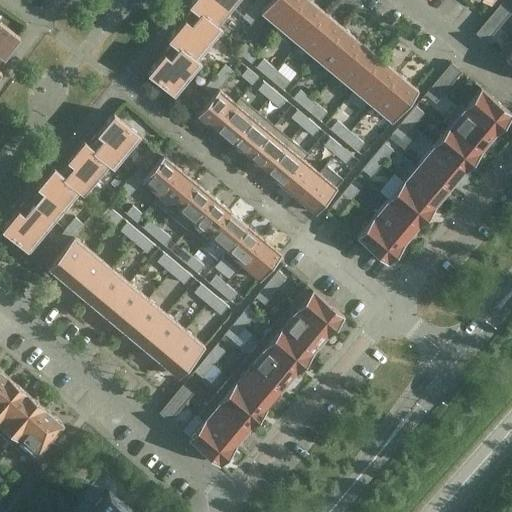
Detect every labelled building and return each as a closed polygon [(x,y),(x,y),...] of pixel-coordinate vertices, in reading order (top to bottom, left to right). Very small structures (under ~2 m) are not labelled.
[(237,0),(191,0),(188,4),(193,8),(194,6),(216,25),(217,24),(237,0)] [(254,0),(252,4),(260,10),(268,0),(254,0)] [(279,27),(301,0),(269,0),(260,11),(279,27)] [(297,42),(324,11),(311,0),(301,0),(279,27),(297,42)] [(511,11),(501,2),(489,16),(500,25),(511,11)] [(250,22),(260,10),(252,4),(242,15),(250,22)] [(194,6),(193,8),(167,38),(172,42),(173,41),(195,59),(196,58),(222,28),(217,24),(216,25),(194,6)] [(316,58),(342,26),(324,11),(297,42),(316,58)] [(486,41),(500,25),(489,16),(476,32),(486,41)] [(0,61),(19,35),(0,21),(0,61)] [(335,73),(361,42),(342,26),(316,58),(335,73)] [(511,36),(499,52),(511,63),(511,36)] [(173,41),(172,42),(147,72),(174,94),(201,62),(196,58),(195,59),(173,41)] [(244,42),(237,50),(251,61),(257,53),(244,42)] [(353,89),(380,57),(361,42),(335,73),(353,89)] [(372,104),(398,73),(380,57),(353,89),(372,104)] [(263,58),(256,66),(269,77),(276,69),(263,58)] [(450,61),(434,81),(445,90),(461,70),(450,61)] [(251,83),(257,76),(247,67),(241,74),(251,83)] [(289,80),(276,69),(269,77),(282,88),(289,80)] [(391,120),(417,88),(398,73),(372,104),(391,120)] [(257,88),(268,97),(274,90),(263,81),(257,88)] [(435,102),(445,90),(434,81),(424,93),(435,102)] [(511,113),(480,86),(465,104),(459,100),(458,101),(496,132),(511,113)] [(196,113),(214,128),(240,96),(239,95),(234,101),(218,87),(196,113)] [(300,88),(293,97),(306,108),(313,100),(300,88)] [(285,98),(274,90),(268,97),(279,106),(285,98)] [(240,96),(214,128),(230,142),(257,110),(240,96)] [(326,111),(313,100),(306,108),(319,119),(326,111)] [(496,132),(458,101),(443,119),(480,150),(496,132)] [(414,104),(403,118),(411,124),(422,110),(414,104)] [(291,116),(301,125),(307,117),(297,109),(291,116)] [(257,110),(230,142),(247,156),(274,124),(257,110)] [(113,112),(88,142),(87,143),(109,162),(108,164),(113,167),(140,135),(113,112)] [(318,126),(307,117),(301,125),(312,134),(318,126)] [(400,137),(411,124),(403,118),(392,131),(400,137)] [(350,130),(336,119),(330,127),(343,138),(350,130)] [(480,150),(443,119),(442,120),(448,125),(433,143),(465,169),(480,150)] [(274,124),(247,156),(264,170),(290,138),(274,124)] [(363,141),(350,130),(343,138),(356,149),(363,141)] [(334,152),(340,145),(330,136),(324,143),(334,152)] [(83,138),(58,169),(57,170),(79,189),(78,190),(83,194),(108,164),(109,162),(87,143),(88,142),(83,138)] [(290,138),(264,170),(280,184),(307,152),(290,138)] [(384,141),(373,154),(381,161),(392,148),(384,141)] [(465,169),(433,143),(418,161),(449,187),(465,169)] [(345,161),(351,154),(340,145),(334,152),(345,161)] [(307,152),(280,184),(296,197),(318,171),(303,158),(308,153),(307,152)] [(152,199),(154,200),(180,168),(163,154),(141,180),(157,194),(152,199)] [(369,175),(381,161),(373,154),(361,168),(369,175)] [(449,187),(418,161),(402,179),(434,206),(449,187)] [(324,164),(318,171),(296,197),(314,212),(320,205),(342,179),(324,164)] [(57,170),(58,169),(53,165),(27,197),(54,219),(78,190),(79,189),(57,170)] [(180,168),(154,200),(170,214),(197,182),(180,168)] [(361,185),(353,178),(342,191),(350,198),(361,185)] [(434,206),(402,179),(387,198),(419,224),(434,206)] [(197,182),(170,214),(187,228),(213,196),(197,182)] [(339,211),(350,198),(342,191),(331,205),(339,211)] [(213,196),(187,228),(203,242),(230,210),(213,196)] [(54,219),(27,197),(1,228),(28,251),(54,219)] [(419,224),(387,198),(372,216),(403,242),(419,224)] [(126,212),(136,221),(143,213),(132,204),(126,212)] [(108,205),(101,213),(115,224),(121,216),(108,205)] [(230,210),(203,242),(205,243),(205,242),(221,255),(225,250),(246,224),(230,210)] [(403,242),(372,216),(356,235),(387,262),(403,242)] [(143,226),(153,234),(159,227),(149,218),(143,226)] [(127,221),(120,229),(133,240),(140,232),(127,221)] [(246,224),(225,250),(221,255),(220,256),(236,270),(241,264),(263,238),(246,224)] [(170,236),(159,227),(153,234),(164,243),(170,236)] [(153,243),(140,232),(133,240),(146,251),(153,243)] [(66,282),(92,251),(73,235),(47,266),(66,282)] [(263,238),(241,264),(259,278),(280,252),(263,238)] [(176,253),(186,262),(192,255),(182,246),(176,253)] [(84,298),(111,266),(92,251),(66,282),(84,298)] [(164,252),(157,260),(170,271),(177,263),(164,252)] [(203,264),(192,255),(186,262),(197,271),(203,264)] [(190,274),(177,263),(170,271),(183,282),(190,274)] [(103,313),(129,282),(111,266),(84,298),(103,313)] [(277,269),(266,282),(275,289),(286,276),(277,269)] [(232,298),(239,288),(215,271),(208,281),(232,298)] [(122,329),(148,297),(129,282),(103,313),(122,329)] [(200,282),(194,291),(207,302),(214,293),(200,282)] [(264,302),(275,289),(266,282),(255,295),(264,302)] [(344,314),(306,283),(290,302),(328,333),(344,314)] [(227,304),(214,293),(207,302),(220,313),(227,304)] [(140,344),(167,313),(148,297),(122,329),(140,344)] [(328,333),(290,302),(275,321),(312,352),(328,333)] [(247,306),(236,319),(244,326),(255,313),(247,306)] [(159,360),(185,328),(167,313),(140,344),(159,360)] [(233,339),(244,326),(236,319),(225,332),(233,339)] [(312,352),(275,321),(260,339),(297,370),(312,352)] [(204,344),(185,328),(159,360),(178,376),(204,344)] [(297,370),(260,339),(244,357),(281,389),(297,370)] [(216,343),(205,356),(213,363),(224,349),(216,343)] [(202,376),(213,363),(205,356),(194,369),(202,376)] [(281,389),(244,357),(243,359),(249,363),(234,381),(266,407),(281,389)] [(0,385),(8,376),(0,368),(0,385)] [(8,376),(0,385),(0,421),(26,391),(8,376)] [(266,407),(234,381),(229,376),(214,394),(251,425),(266,407)] [(183,382),(174,393),(185,402),(194,391),(183,382)] [(26,391),(0,421),(0,432),(13,444),(45,407),(26,391)] [(169,420),(185,402),(174,393),(158,411),(169,420)] [(251,425),(214,394),(198,413),(235,444),(251,425)] [(45,407),(13,444),(38,465),(55,445),(49,440),(64,423),(45,407)] [(235,444),(198,413),(197,414),(203,419),(188,437),(219,463),(235,444)] [(135,511),(108,489),(88,511),(135,511)]
